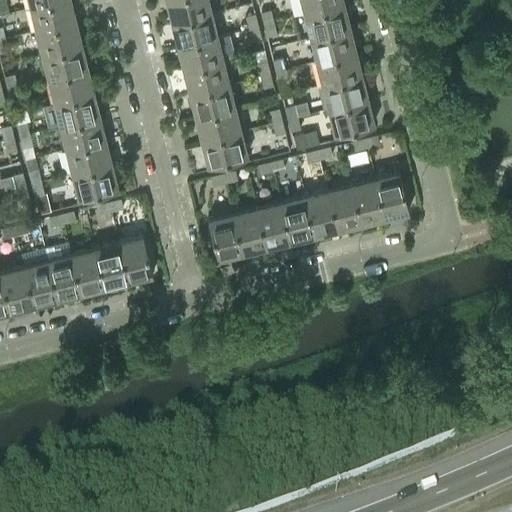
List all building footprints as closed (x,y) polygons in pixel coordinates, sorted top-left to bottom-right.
[(0,0),(0,10),(8,8),(6,0),(0,0)] [(70,0),(50,0),(29,5),(35,29),(75,19),(70,0)] [(208,0),(165,0),(171,20),(211,10),(208,0)] [(343,2),(342,0),(300,0),(303,12),(343,2)] [(349,26),(343,2),(303,12),(309,36),(349,26)] [(273,20),(270,7),(260,10),(263,22),(273,20)] [(211,10),(171,20),(177,44),(217,34),(211,10)] [(257,24),(254,11),(245,14),(248,26),(257,24)] [(75,19),(35,29),(41,53),(81,43),(75,19)] [(276,32),(273,20),(263,22),(266,34),(276,32)] [(260,36),(257,24),(248,26),(251,38),(260,36)] [(355,50),(349,26),(309,36),(315,60),(355,50)] [(223,58),(217,34),(177,44),(183,68),(223,58)] [(81,43),(41,53),(47,76),(87,66),(81,43)] [(361,74),(355,50),(315,60),(321,84),(361,74)] [(285,67),(281,55),(272,57),(275,70),(285,67)] [(229,81),(223,58),(183,68),(188,91),(229,81)] [(269,71),(266,59),(257,61),(260,73),(269,71)] [(87,66),(47,76),(53,100),(93,90),(87,66)] [(288,80),(285,67),(275,70),(278,82),(288,80)] [(272,83),(269,71),(260,73),(263,86),(272,83)] [(3,74),(7,87),(17,84),(14,72),(3,74)] [(367,97),(361,74),(321,84),(327,107),(367,97)] [(235,105),(229,81),(188,91),(194,115),(235,105)] [(17,84),(7,87),(10,99),(20,96),(17,84)] [(93,90),(53,100),(59,124),(99,114),(93,90)] [(373,122),(367,97),(327,107),(333,132),(373,122)] [(296,115),(293,103),(284,105),(287,117),(296,115)] [(241,129),(235,105),(194,115),(200,139),(241,129)] [(281,119),(278,106),(268,109),(271,121),(281,119)] [(99,114),(59,124),(65,147),(105,137),(99,114)] [(300,127),(296,115),(287,117),(290,129),(300,127)] [(15,122),(18,134),(28,131),(25,119),(15,122)] [(284,131),(281,119),(271,121),(275,133),(284,131)] [(0,125),(0,126),(3,138),(13,135),(10,123),(0,125)] [(247,154),(241,129),(200,139),(207,164),(247,154)] [(28,131),(18,134),(22,146),(32,144),(28,131)] [(302,131),(292,134),(296,146),(306,144),(302,131)] [(379,143),(376,132),(363,135),(366,146),(379,143)] [(13,135),(3,138),(6,150),(16,148),(13,135)] [(366,146),(363,135),(351,138),(354,149),(366,146)] [(105,137),(65,147),(71,171),(111,161),(105,137)] [(331,154),(328,144),(317,147),(319,157),(331,154)] [(319,157),(317,147),(304,150),(307,161),(319,157)] [(284,166),(282,156),(269,159),(272,169),(284,166)] [(272,169),(269,159),(257,162),(259,172),(272,169)] [(111,161),(71,171),(77,196),(117,186),(111,161)] [(27,169),(30,181),(40,179),(37,166),(27,169)] [(237,178),(234,168),(222,171),(224,181),(237,178)] [(408,208),(398,168),(373,174),(382,215),(408,208)] [(22,170),(12,173),(15,185),(25,182),(22,170)] [(224,181),(222,171),(209,174),(212,184),(224,181)] [(12,173),(0,175),(0,188),(15,185),(12,173)] [(382,215),(373,174),(349,180),(359,220),(382,215)] [(40,179),(30,181),(33,194),(43,191),(40,179)] [(359,220),(349,180),(325,186),(335,226),(359,220)] [(25,182),(15,185),(18,197),(28,195),(25,182)] [(335,226),(325,186),(302,192),(312,232),(335,226)] [(312,232),(302,192),(279,198),(289,238),(312,232)] [(120,196),(108,199),(110,209),(122,206),(120,196)] [(289,238),(279,198),(255,204),(265,244),(289,238)] [(98,212),(110,209),(108,199),(95,203),(98,212)] [(265,244),(255,204),(231,210),(241,250),(265,244)] [(72,208),(60,211),(63,221),(75,218),(72,208)] [(241,250),(231,210),(207,216),(217,256),(241,250)] [(63,221),(60,211),(48,214),(50,224),(63,221)] [(25,220),(13,223),(15,233),(27,230),(25,220)] [(3,236),(15,233),(13,223),(1,226),(3,236)] [(142,232),(117,238),(127,278),(152,272),(142,232)] [(117,238),(94,244),(104,284),(127,278),(117,238)] [(94,244),(70,250),(80,290),(104,284),(94,244)] [(70,250),(46,256),(56,296),(80,290),(70,250)] [(46,256),(23,262),(33,302),(56,296),(46,256)] [(23,262),(0,267),(0,272),(9,308),(33,302),(23,262)] [(0,272),(0,310),(9,308),(0,272)]
